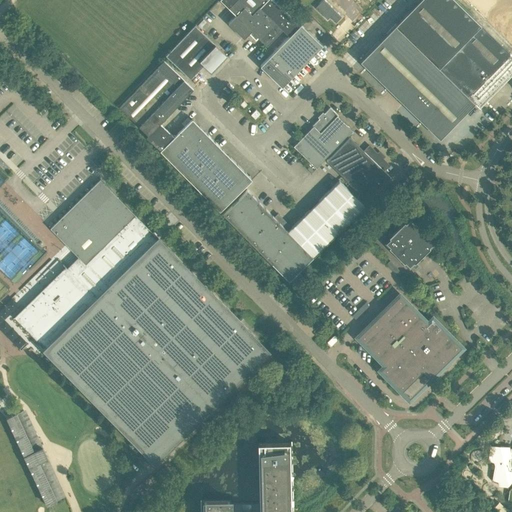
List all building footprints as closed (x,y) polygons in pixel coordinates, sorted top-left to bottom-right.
[(221,0),(236,15),(229,23),(244,38),(249,33),(256,40),(259,37),(267,45),(283,28),(290,35),(260,65),(282,86),(323,45),(301,24),(299,26),(272,0),(221,0)] [(324,0),(322,0),(315,8),(327,19),(330,16),(336,22),(341,17),(324,0)] [(510,53),(455,0),(420,0),(417,4),(396,25),(361,60),(440,138),(475,102),(478,105),(511,70),(511,54),(510,53)] [(197,85),(226,55),(195,25),(166,55),(197,85)] [(174,136),(169,131),(160,123),(194,88),(164,60),(120,107),(149,135),(147,137),(156,145),(160,150),(220,211),(252,179),(192,118),(174,136)] [(317,168),(326,159),(353,131),(338,116),(339,115),(330,107),(313,125),(313,126),(294,146),(317,168)] [(255,119),(260,114),(256,110),(251,115),(255,119)] [(364,150),(350,136),(327,160),(368,200),(391,176),(384,169),(389,164),(370,145),(364,150)] [(152,231),(136,214),(100,179),(50,228),(85,263),(77,270),(74,274),(63,263),(65,266),(14,317),(39,342),(37,344),(38,344),(43,339),(48,345),(45,349),(155,461),(252,366),(268,350),(158,238),(154,242),(151,238),(148,236),(154,230),(152,231)] [(289,281),(365,206),(339,180),(288,230),(247,189),(223,213),(289,281)] [(415,223),(410,219),(406,223),(405,222),(390,237),(391,238),(386,242),(390,247),(390,248),(405,263),(406,262),(410,266),(414,262),(415,263),(431,248),(430,247),(434,243),(430,238),(431,238),(416,222),(415,223)] [(395,272),(398,269),(390,260),(387,263),(395,272)] [(296,288),(305,279),(299,273),(290,282),(296,288)] [(428,322),(400,294),(358,336),(386,364),(380,369),(402,391),(422,370),(430,378),(444,365),(447,368),(451,364),(448,361),(462,346),(433,317),(428,322)] [(355,319),(370,305),(367,302),(353,316),(355,319)] [(339,338),(335,334),(328,341),(331,345),(339,338)] [(47,505),(66,496),(25,409),(6,417),(47,505)] [(293,511),(292,441),(291,441),(291,442),(258,443),(259,502),(247,503),(247,511),(293,511)] [(511,449),(509,449),(509,447),(491,446),(489,460),(495,461),(496,465),(493,479),(499,481),(500,486),(507,486),(511,481),(511,486),(509,490),(508,500),(511,501),(511,449)] [(142,500),(160,483),(152,475),(134,491),(137,494),(142,500)] [(201,501),(201,499),(200,499),(200,511),(247,511),(247,503),(231,503),(231,500),(201,501)]
